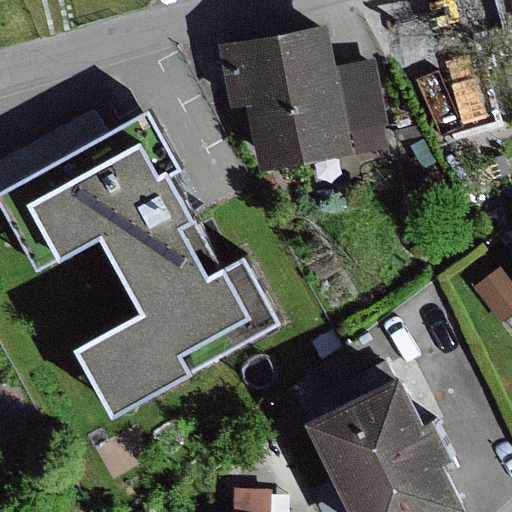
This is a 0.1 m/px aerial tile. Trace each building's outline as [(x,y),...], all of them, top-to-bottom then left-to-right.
[(335,66),(328,28),(220,48),(232,109),(248,106),(261,172),(353,155),(349,135),(390,127),(377,58),(335,66)] [(149,114),(0,195),(0,208),(36,273),(100,238),(144,318),(78,354),(113,418),(281,326),(244,260),(222,272),(171,178),(181,173),(149,114)] [(511,317),(511,279),(502,266),(473,288),(501,326),(511,317)] [(322,420),(306,428),(347,511),(466,511),(445,467),(454,463),(433,422),(424,427),(401,380),(396,383),(387,363),(312,400),(322,420)] [(271,511),(272,490),(236,489),(234,511),(271,511)]
